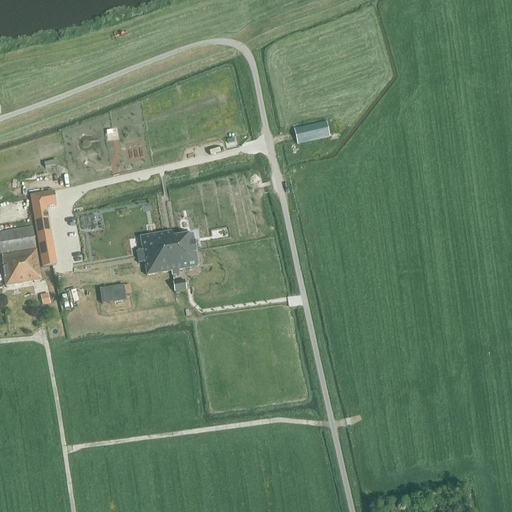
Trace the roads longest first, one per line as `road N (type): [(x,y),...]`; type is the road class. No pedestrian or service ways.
road 1 (unclassified): [(353,511),(251,56),(228,42),(206,43),(0,117)]
road 2 (track): [(511,353),(339,423),(274,421),(64,451),(73,511)]
road 3 (track): [(57,452),(64,451),(43,340),(0,342)]
